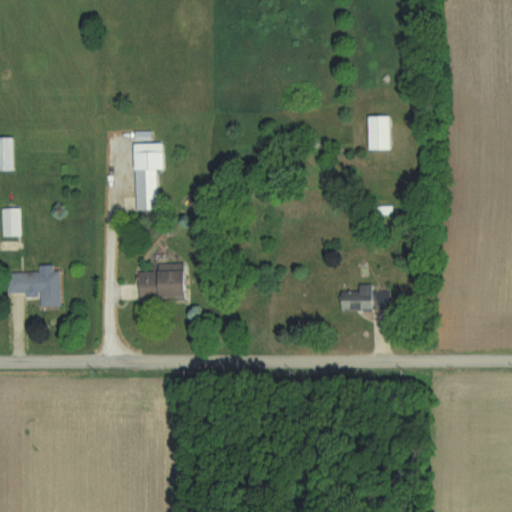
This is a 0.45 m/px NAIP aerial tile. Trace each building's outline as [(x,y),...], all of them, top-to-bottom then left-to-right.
[(392,150),(392,116),(364,116),(364,150),(392,150)] [(19,137),(0,137),(0,171),(19,171),(19,137)] [(161,210),(160,170),(169,170),(168,142),(133,143),(135,211),(161,210)] [(5,237),(24,237),(24,209),(5,209),(5,237)] [(145,273),(145,298),(192,298),(192,266),(156,266),(156,273),(145,273)] [(65,272),(10,273),(10,294),(44,293),(45,307),(65,307),(65,272)] [(369,285),(356,285),(356,292),(337,292),(337,311),(369,311),(369,285)]
